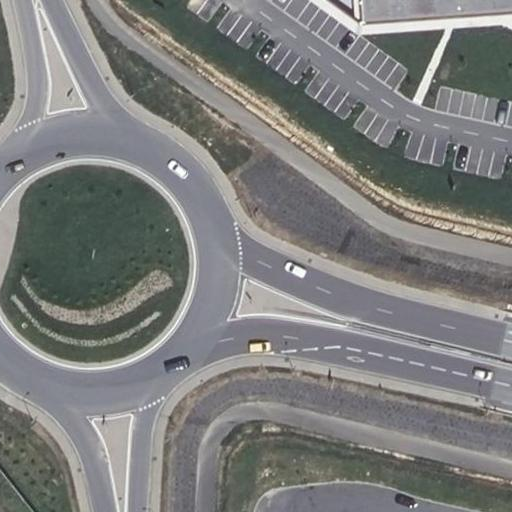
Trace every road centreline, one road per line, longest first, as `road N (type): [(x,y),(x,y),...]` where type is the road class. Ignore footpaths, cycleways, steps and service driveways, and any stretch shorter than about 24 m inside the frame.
road 1 (primary): [(196,352),(343,345),(511,386)]
road 2 (primary): [(511,343),(357,305),(230,252)]
road 3 (primary): [(230,252),(219,209),(194,171),(158,144),(115,130)]
road 4 (tertiary): [(115,130),(49,0)]
road 5 (tertiary): [(21,0),(37,142)]
road 6 (tertiary): [(51,392),(115,511)]
road 7 (tertiary): [(128,511),(142,391)]
